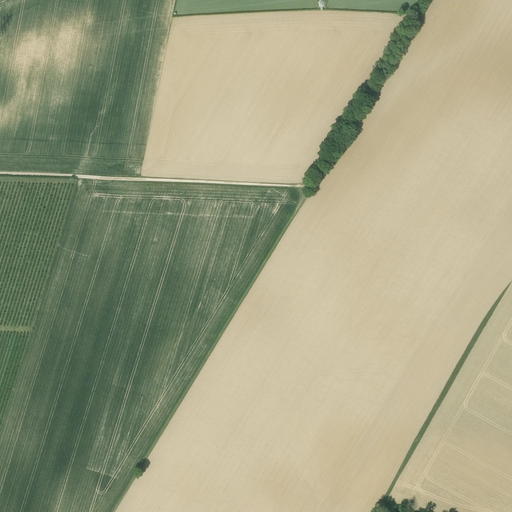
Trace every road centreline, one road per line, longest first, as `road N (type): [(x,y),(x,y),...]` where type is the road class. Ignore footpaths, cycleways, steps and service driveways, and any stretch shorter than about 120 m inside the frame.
road 1 (track): [(0,173),(310,185)]
road 2 (track): [(310,185),(425,0)]
